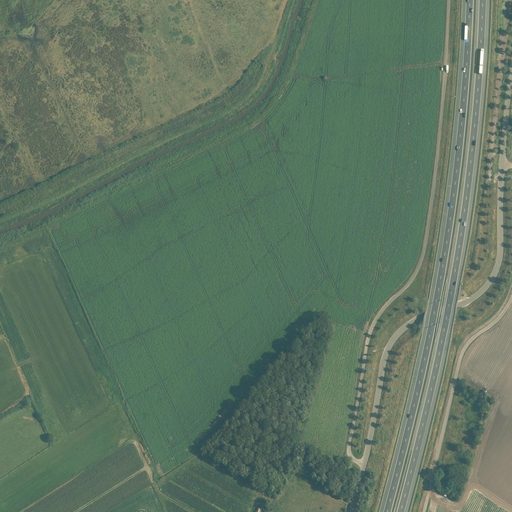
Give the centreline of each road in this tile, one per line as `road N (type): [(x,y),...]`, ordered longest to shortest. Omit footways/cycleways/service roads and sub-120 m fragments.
road 1 (motorway): [(469,0),(449,228),(386,511)]
road 2 (motorway): [(399,511),(449,302),(482,0)]
road 3 (unclassified): [(364,463),(349,447),(368,334),(423,259),(449,0)]
road 4 (track): [(0,224),(236,110),(271,61),(292,0)]
road 5 (unclassified): [(364,463),(391,340),(415,319),(471,299),(496,270),(502,164)]
road 6 (unclassified): [(421,511),(460,360),(511,296)]
